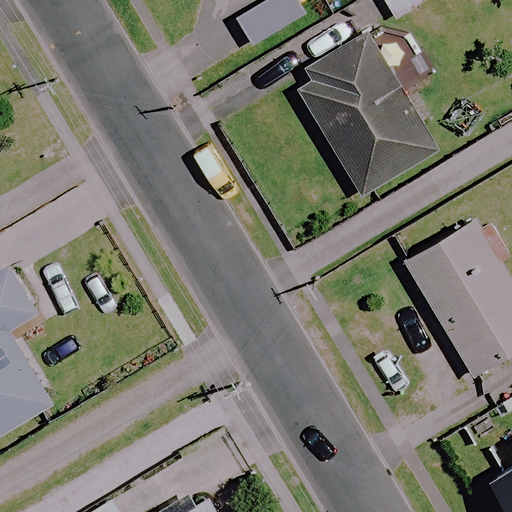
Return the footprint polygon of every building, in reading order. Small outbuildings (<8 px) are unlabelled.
[(306,15),(297,0),(271,0),(236,21),(253,48),(306,15)] [(435,0),(382,0),(396,23),(435,0)] [(386,41),(364,36),(291,80),(361,198),(438,152),(403,93),(429,77),(412,49),(386,41)] [(511,354),(511,282),(474,219),(403,261),(472,378),(511,354)] [(36,314),(10,271),(0,277),(0,439),(55,406),(9,331),(36,314)] [(119,511),(112,501),(94,511),(119,511)] [(216,511),(210,501),(190,511),(216,511)]
